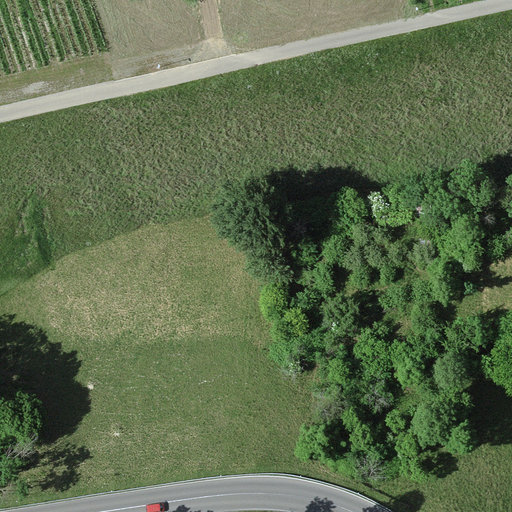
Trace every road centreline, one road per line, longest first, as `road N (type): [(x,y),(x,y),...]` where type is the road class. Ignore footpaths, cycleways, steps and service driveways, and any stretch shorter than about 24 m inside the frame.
road 1 (residential): [(0,114),(511,4)]
road 2 (secondary): [(353,511),(256,492),(100,511)]
